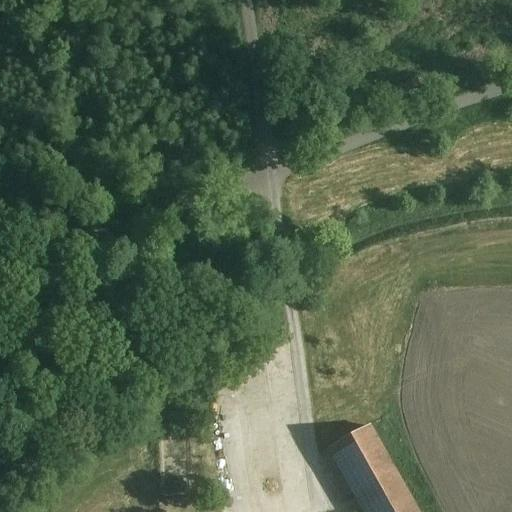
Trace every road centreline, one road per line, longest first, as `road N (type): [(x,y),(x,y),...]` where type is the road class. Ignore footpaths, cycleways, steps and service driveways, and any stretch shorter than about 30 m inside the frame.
road 1 (unclassified): [(0,261),(511,77)]
road 2 (track): [(248,0),(318,498)]
